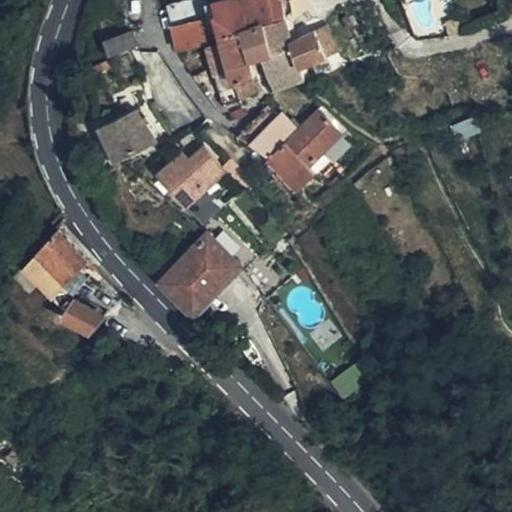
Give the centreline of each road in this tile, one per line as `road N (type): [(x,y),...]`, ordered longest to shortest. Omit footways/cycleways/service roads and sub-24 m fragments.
road 1 (tertiary): [(361,511),(102,248),(59,179),(43,129),(46,83),(70,0)]
road 2 (unknown): [(381,0),(393,33),(414,46),(455,42),(511,21)]
